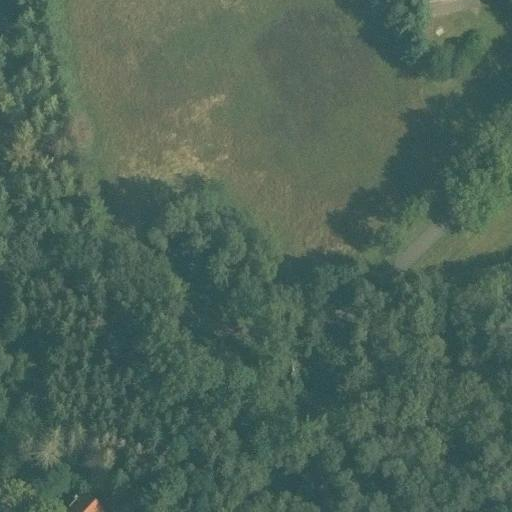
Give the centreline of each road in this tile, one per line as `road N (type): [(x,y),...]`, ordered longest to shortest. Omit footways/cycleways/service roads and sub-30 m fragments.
road 1 (unclassified): [(299,333),(225,329),(72,292),(0,291)]
road 2 (unclassified): [(299,333),(395,273),(511,158)]
